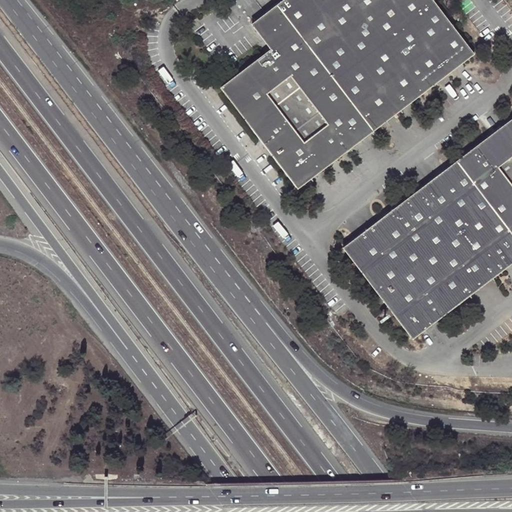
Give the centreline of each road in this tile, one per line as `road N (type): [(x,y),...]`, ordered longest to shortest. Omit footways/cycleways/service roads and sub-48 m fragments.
road 1 (trunk): [(511,428),(386,413),(335,389),(284,338),(15,6)]
road 2 (primary): [(400,511),(15,6)]
road 3 (motorway): [(357,511),(0,41)]
road 4 (motorway): [(0,122),(295,511)]
road 5 (trunk): [(511,487),(214,496)]
road 6 (motorway): [(0,168),(142,363)]
road 7 (trunk): [(214,496),(0,488)]
road 8 (trunk): [(214,496),(0,504)]
road 9 (trunk): [(0,244),(55,269),(142,363)]
road 10 (primary): [(142,363),(255,511)]
